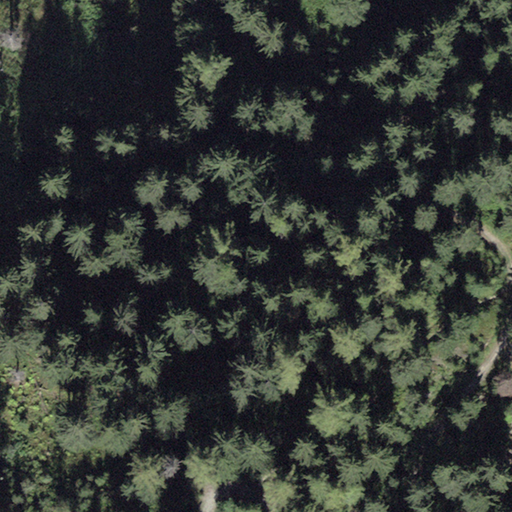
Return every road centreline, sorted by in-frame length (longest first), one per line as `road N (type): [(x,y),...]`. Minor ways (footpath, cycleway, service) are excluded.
road 1 (track): [(511,254),(459,214),(345,175),(344,133),(364,106),(401,90),(511,72)]
road 2 (track): [(371,511),(389,450),(464,392),(511,336)]
